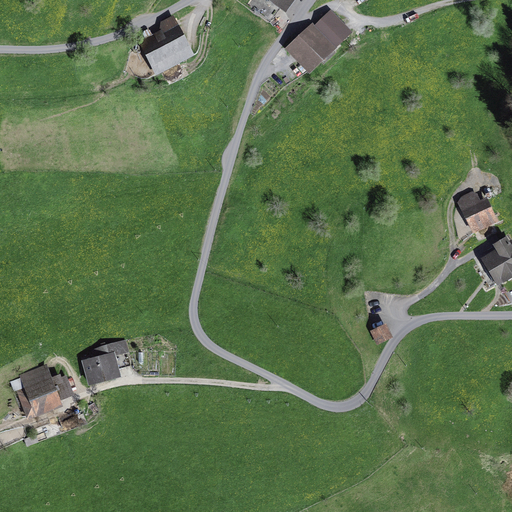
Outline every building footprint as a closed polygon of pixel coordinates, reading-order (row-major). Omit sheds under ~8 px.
[(291,0),(250,0),(247,4),(269,21),(280,6),(284,9),(291,0)] [(349,33),(330,14),(314,29),(312,27),(289,49),(310,71),(349,33)] [(141,45),(156,74),(192,56),(173,17),(159,24),(161,28),(164,33),(141,45)] [(464,200),(478,228),(503,215),(488,187),(464,200)] [(499,251),(485,259),(499,282),(511,274),(511,245),(511,244),(508,246),(505,241),(497,246),(499,251)] [(377,343),(391,337),(385,325),(372,332),(377,343)] [(127,352),(124,342),(102,347),(103,351),(94,353),(96,360),(84,363),(90,383),(119,376),(113,355),(127,352)] [(28,416),(29,418),(61,406),(60,403),(59,401),(72,396),(66,380),(61,382),(58,376),(51,379),(46,367),(21,377),(22,378),(11,382),(14,391),(18,390),(28,416)] [(35,443),(33,438),(25,441),(27,446),(35,443)]
